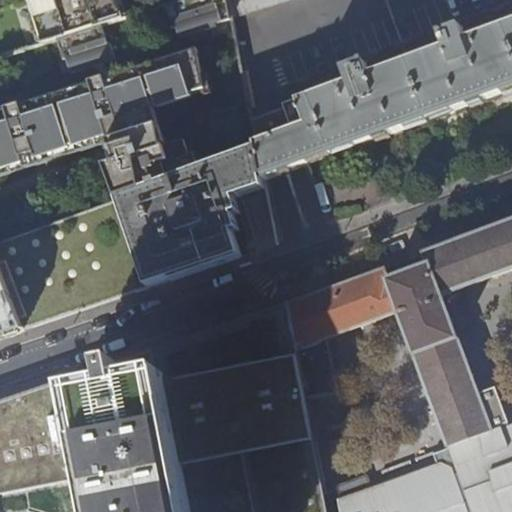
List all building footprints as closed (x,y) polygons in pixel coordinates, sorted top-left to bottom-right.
[(29,0),(44,45),(59,40),(104,26),(123,20),(116,0),(29,0)] [(227,0),(186,0),(169,6),(176,28),(179,27),(182,39),(219,27),(218,25),(232,20),(230,14),(227,0)] [(227,0),(230,14),(275,0),(227,0)] [(343,87),(253,121),(257,144),(264,177),(346,146),(349,151),(352,150),(358,148),(356,142),(511,86),(511,23),(474,38),(471,30),(464,33),(462,27),(442,35),(447,48),(371,77),(366,63),(346,71),(348,75),(340,78),(343,87)] [(104,26),(59,40),(65,60),(69,59),(73,74),(118,60),(113,45),(110,46),(104,26)] [(109,164),(120,196),(201,165),(195,150),(191,151),(186,138),(162,146),(160,141),(163,140),(151,107),(156,105),(157,107),(191,96),(191,94),(206,89),(198,49),(113,77),(113,79),(107,81),(107,78),(91,82),(91,84),(29,103),(29,106),(23,108),(22,104),(7,109),(7,110),(0,112),(0,173),(25,165),(24,161),(45,155),(47,158),(109,137),(108,134),(118,131),(127,158),(109,164)] [(264,177),(257,144),(201,165),(120,196),(0,241),(0,264),(23,329),(189,270),(242,251),(233,228),(239,226),(233,207),(240,205),(234,188),(264,177)] [(317,295),(289,305),(299,351),(333,338),(402,312),(452,448),(511,425),(511,424),(499,388),(481,395),(445,296),(511,272),(511,222),(453,245),(426,255),(430,266),(404,276),(392,280),(387,269),(382,271),(317,295)] [(0,336),(23,329),(0,264),(0,336)] [(330,511),(289,305),(248,319),(86,374),(0,403),(0,511),(330,511)] [(333,338),(299,351),(309,401),(343,393),(333,338)] [(511,511),(511,425),(452,448),(462,474),(476,511),(511,511)] [(462,474),(452,448),(436,454),(442,469),(462,474)] [(413,511),(403,494),(379,507),(368,479),(337,490),(341,511),(413,511)]
